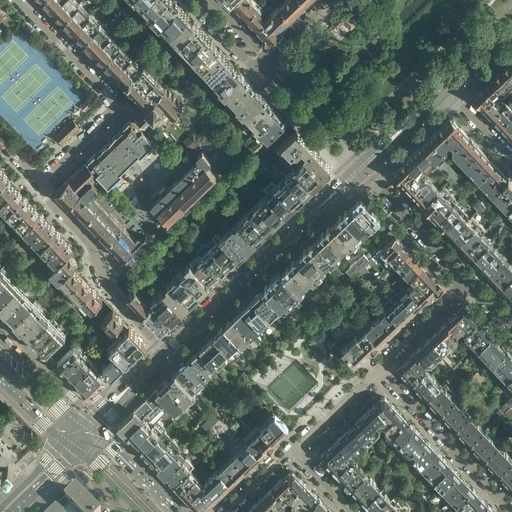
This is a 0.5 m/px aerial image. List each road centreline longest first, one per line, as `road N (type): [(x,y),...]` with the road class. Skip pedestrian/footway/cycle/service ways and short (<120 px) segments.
road 1 (residential): [(40,181),(114,104),(17,0)]
road 2 (residential): [(167,350),(109,292),(91,247),(40,181)]
road 3 (secondary): [(167,350),(318,209)]
road 4 (residential): [(511,510),(376,369)]
road 5 (residential): [(468,281),(364,173)]
road 6 (residential): [(363,159),(268,59)]
road 7 (residential): [(256,71),(351,170)]
road 8 (residential): [(376,369),(468,281)]
